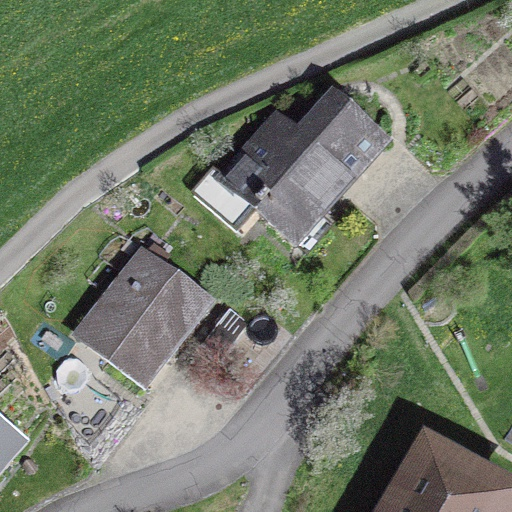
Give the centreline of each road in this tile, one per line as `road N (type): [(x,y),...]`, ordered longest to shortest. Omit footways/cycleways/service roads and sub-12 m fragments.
road 1 (residential): [(511,148),(381,294),(310,394),(294,432),(198,492),(116,511)]
road 2 (residential): [(452,0),(116,167),(0,290)]
